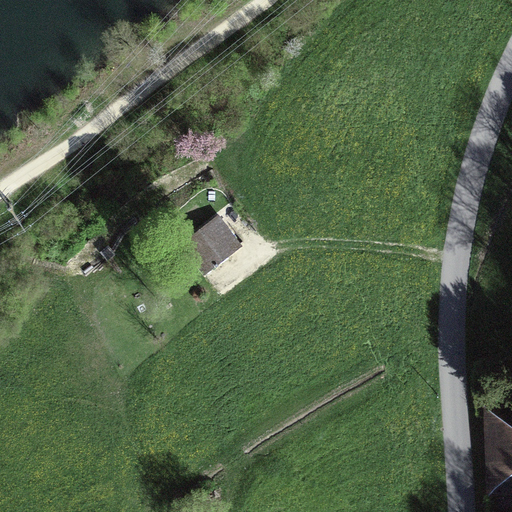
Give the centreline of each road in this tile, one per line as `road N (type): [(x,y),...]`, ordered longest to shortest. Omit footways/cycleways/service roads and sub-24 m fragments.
road 1 (unclassified): [(446,511),(456,258),(483,130),(511,69)]
road 2 (track): [(0,188),(260,0)]
